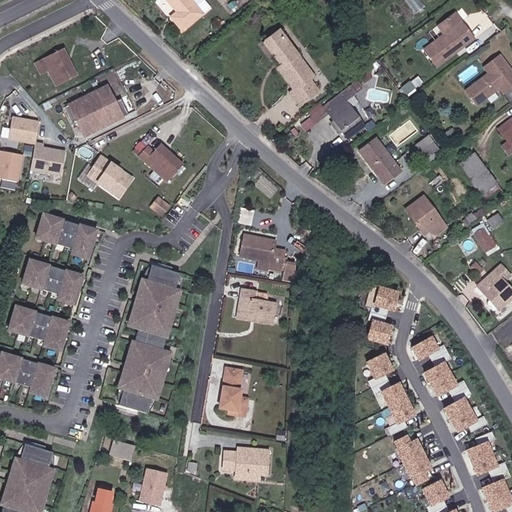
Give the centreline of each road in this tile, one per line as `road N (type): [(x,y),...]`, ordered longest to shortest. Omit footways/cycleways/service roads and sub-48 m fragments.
road 1 (residential): [(246,136),(219,181),(230,223),(186,456)]
road 2 (residential): [(425,281),(399,341),(471,511)]
road 3 (tertiary): [(246,136),(425,281)]
road 4 (tertiary): [(103,0),(246,136)]
road 5 (tertiary): [(425,281),(511,404)]
